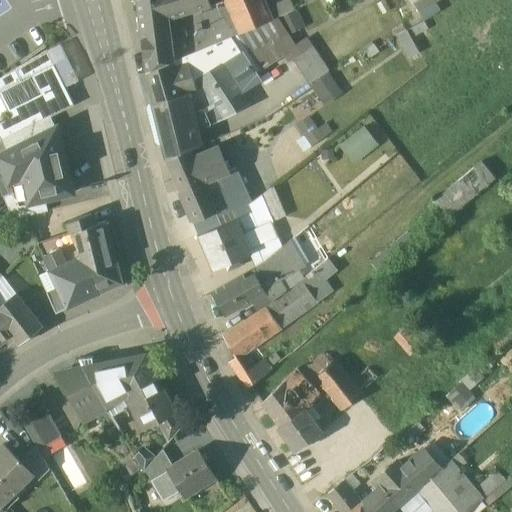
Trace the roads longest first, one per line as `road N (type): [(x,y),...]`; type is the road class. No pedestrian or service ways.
road 1 (primary): [(175,307),(91,0)]
road 2 (primary): [(289,511),(246,449),(175,307)]
road 3 (residential): [(0,384),(72,339),(175,307)]
